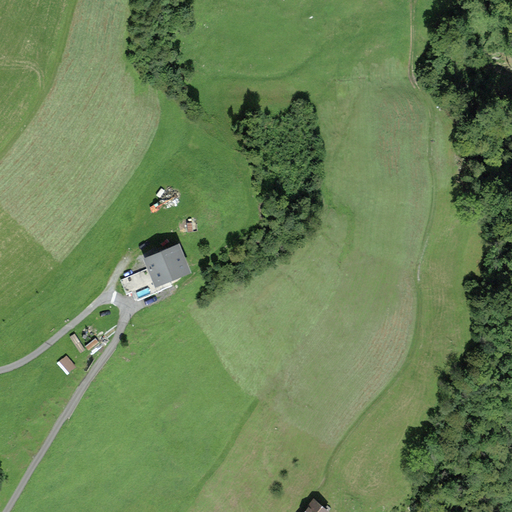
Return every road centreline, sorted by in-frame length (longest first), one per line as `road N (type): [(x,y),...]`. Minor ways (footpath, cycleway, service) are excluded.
road 1 (unclassified): [(7,511),(116,339),(125,311),(117,299),(101,300),(35,354),(0,370)]
road 2 (track): [(0,157),(42,99),(72,0)]
